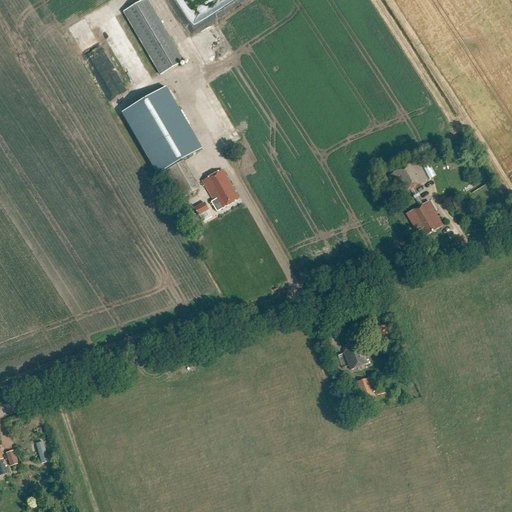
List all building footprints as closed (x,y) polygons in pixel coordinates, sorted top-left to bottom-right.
[(160,76),(183,63),(146,0),(145,0),(124,13),(160,76)] [(165,88),(121,115),(157,176),(162,174),(183,161),(202,150),(165,88)] [(417,159),(390,176),(401,196),(429,179),(417,159)] [(183,161),(162,174),(178,201),(199,188),(183,161)] [(216,213),(238,200),(222,171),(202,183),(213,202),(210,203),(216,213)] [(427,203),(411,213),(407,215),(406,215),(414,230),(411,231),(415,238),(422,234),(424,237),(441,227),(427,203)] [(195,216),(205,210),(203,207),(193,213),(195,216)] [(345,348),(346,352),(344,353),(351,371),(367,365),(362,351),(361,351),(358,343),(345,348)] [(373,390),(386,385),(381,373),(355,383),(363,405),(377,400),(373,390)] [(42,442),(33,445),(39,464),(48,461),(42,442)] [(6,454),(10,467),(17,465),(13,452),(6,454)]
